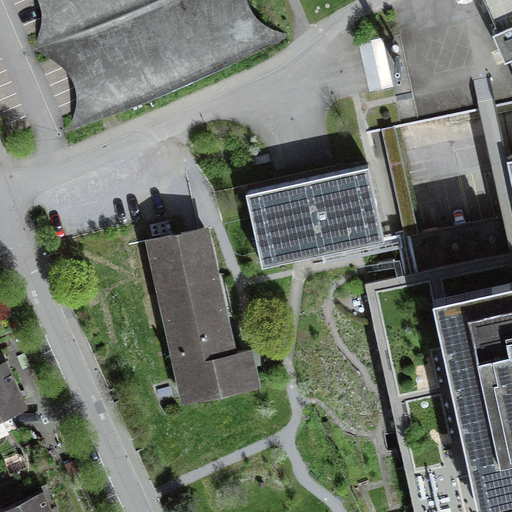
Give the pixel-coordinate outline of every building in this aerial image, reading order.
[(42,0),(94,119),(264,46),(243,0),(42,0)] [(511,0),(486,0),(511,60),(511,0)] [(382,37),(358,41),(369,91),(393,86),(382,37)] [(511,151),(496,155),(511,234),(511,252),(369,282),(416,511),(502,511),(511,510),(511,151)] [(366,170),(245,196),(259,269),(305,258),(380,241),(366,170)] [(228,351),(203,229),(146,239),(178,401),(251,388),(246,366),(242,350),(228,351)] [(5,363),(0,365),(0,431),(29,419),(5,363)] [(43,511),(38,498),(6,511),(43,511)]
